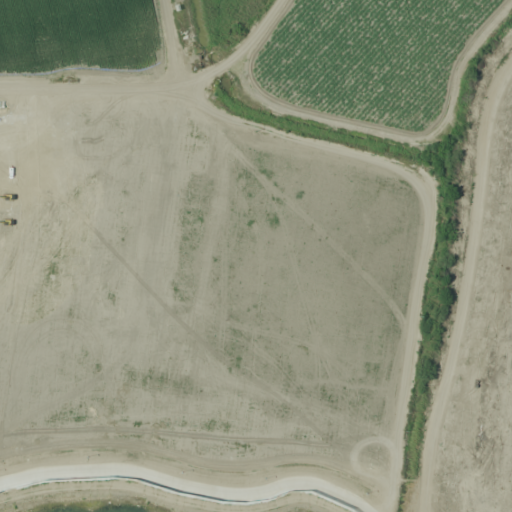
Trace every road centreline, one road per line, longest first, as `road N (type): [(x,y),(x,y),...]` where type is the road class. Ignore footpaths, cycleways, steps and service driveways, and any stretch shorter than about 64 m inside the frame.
road 1 (residential): [(172,0),(190,82),(219,119),(408,174),(431,201),(387,511)]
road 2 (residential): [(371,511),(345,492),(301,479),(233,493),(118,466),(0,481)]
road 3 (residential): [(276,0),(240,52),(190,82),(0,93)]
road 4 (residential): [(425,511),(431,420),(477,205)]
road 5 (residential): [(477,205),(485,112),(511,58)]
